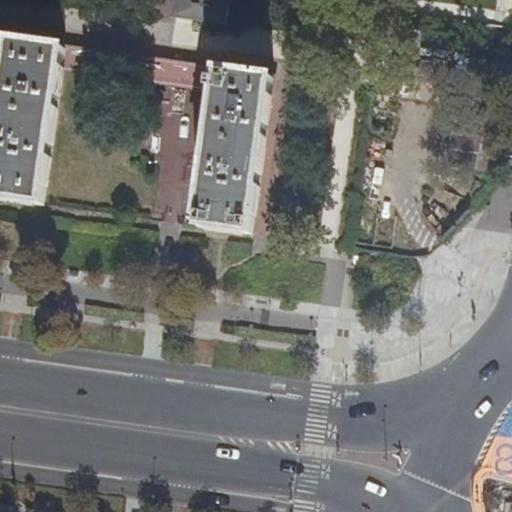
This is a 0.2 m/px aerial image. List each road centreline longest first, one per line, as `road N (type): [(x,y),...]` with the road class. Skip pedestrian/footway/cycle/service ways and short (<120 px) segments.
road 1 (primary): [(452,411),(331,423),(0,373)]
road 2 (primary): [(0,438),(324,479),(417,511)]
